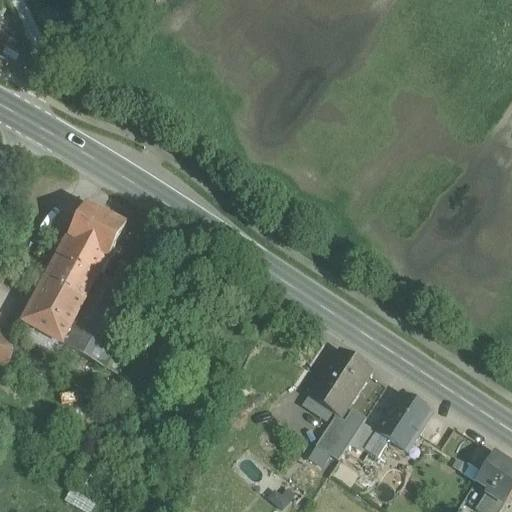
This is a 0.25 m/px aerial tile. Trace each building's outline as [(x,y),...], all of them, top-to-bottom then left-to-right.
[(127,231),(86,209),(68,243),(108,265),(127,231)] [(68,243),(23,326),(63,348),(99,282),(108,265),(68,243)] [(99,282),(63,348),(104,371),(141,305),(99,282)] [(0,333),(0,366),(8,369),(17,338),(0,333)] [(339,352),(308,400),(310,401),(307,406),(307,409),(325,421),(329,420),(335,411),(343,417),(372,374),(339,352)] [(431,416),(401,396),(365,453),(378,461),(387,447),(385,446),(387,442),(402,452),(402,453),(404,454),(404,453),(406,455),(431,416)] [(338,421),(335,420),(316,449),(338,464),(366,421),(352,412),(344,424),(339,420),(338,421)] [(501,511),(511,496),(511,468),(494,456),(476,484),(488,492),(475,511),(501,511)] [(422,485),(396,468),(386,483),(401,493),(394,504),(405,511),(422,485)]
